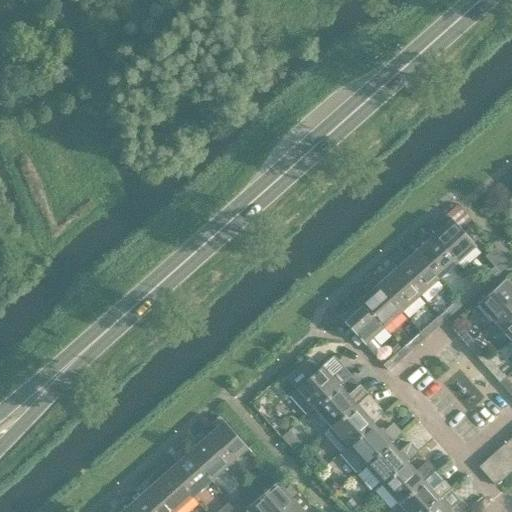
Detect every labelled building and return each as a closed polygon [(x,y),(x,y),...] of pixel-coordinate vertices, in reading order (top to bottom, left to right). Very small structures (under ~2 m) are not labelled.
[(433,235),(457,263),(475,247),(476,247),(447,214),(441,219),(446,224),(433,235)] [(429,230),(410,246),(415,251),(414,252),(438,279),(457,263),(433,235),(429,230)] [(396,268),(420,295),(438,279),(414,252),(415,251),(410,246),(404,251),(409,256),(396,268)] [(377,284),(402,311),(420,295),(396,268),(392,263),(386,268),(390,273),(378,284),(377,284)] [(499,273),(494,267),(479,280),(484,286),(499,273)] [(505,279),(477,304),(478,304),(494,322),(511,306),(511,276),(510,275),(505,279)] [(359,300),(383,328),(402,311),(377,284),(378,284),(373,279),(368,284),(366,286),(365,290),(368,293),(359,300)] [(461,296),(466,302),(481,289),(476,283),(461,296)] [(341,316),(340,317),(345,322),(350,328),(365,345),(373,354),(381,347),(372,337),(383,328),(359,300),(355,295),(350,300),(345,304),(349,309),(341,316)] [(442,313),(447,319),(462,306),(457,300),(442,313)] [(511,306),(494,322),(510,340),(511,339),(511,306)] [(444,322),(438,316),(423,329),(429,335),(444,322)] [(473,341),(460,326),(454,331),(467,346),(473,341)] [(405,346),(410,352),(425,338),(420,332),(405,346)] [(483,364),(489,359),(476,344),(470,349),(483,364)] [(387,362),(392,368),(407,354),(402,348),(387,362)] [(310,358),(287,379),(296,389),(289,396),(307,415),(314,409),(340,386),(350,377),(350,376),(342,367),(332,376),(323,367),(323,366),(322,366),(319,368),(310,358)] [(506,378),(492,363),(486,368),(500,383),(506,378)] [(503,387),(511,396),(511,384),(509,381),(503,387)] [(314,409),(331,428),(367,395),(359,386),(349,395),(340,386),(314,409)] [(323,434),(340,453),(374,424),(384,414),(367,395),(331,428),(323,434)] [(217,426),(205,437),(229,465),(247,449),(248,448),(219,416),(213,421),(217,426)] [(357,472),(364,466),(390,443),(401,433),(393,424),(382,433),(374,424),(340,453),(357,472)] [(211,481),(229,465),(205,437),(201,432),(195,437),(199,442),(187,453),(186,453),(211,481)] [(381,485),(407,462),(418,452),(410,443),(399,452),(390,443),(364,466),(381,485)] [(511,468),(511,450),(505,443),(497,451),(511,468)] [(192,497),(211,481),(186,453),(187,453),(182,448),(176,453),(181,458),(168,469),(168,470),(192,497)] [(488,459),(505,478),(511,470),(511,468),(497,451),(488,459)] [(495,486),(505,478),(488,459),(479,467),(495,486)] [(416,472),(407,462),(381,485),(398,504),(434,472),(435,471),(426,462),(416,472)] [(158,470),(146,481),(150,486),(172,511),(175,511),(192,497),(168,470),(168,469),(164,464),(158,470)] [(266,469),(251,482),(257,488),(271,475),(266,469)] [(443,482),(434,472),(398,504),(405,511),(426,511),(441,500),(451,490),(443,481),(443,482)] [(139,511),(172,511),(150,486),(146,481),(140,486),(144,491),(132,502),(131,502),(139,511)] [(247,511),(279,511),(294,500),(299,496),(290,485),(285,490),(278,482),(278,481),(277,481),(245,509),(247,511)] [(331,482),(327,486),(332,491),(338,486),(334,482),(331,482)] [(248,485),(233,498),(238,504),(253,491),(248,485)] [(279,511),(313,511),(299,496),(294,500),(279,511)] [(139,511),(131,502),(132,502),(127,497),(121,502),(126,507),(120,511),(139,511)] [(351,499),(346,504),(350,509),(355,504),(351,499)] [(450,510),(441,500),(426,511),(465,511),(469,508),(467,509),(460,500),(450,510)] [(229,511),(234,507),(229,502),(217,511),(229,511)]
